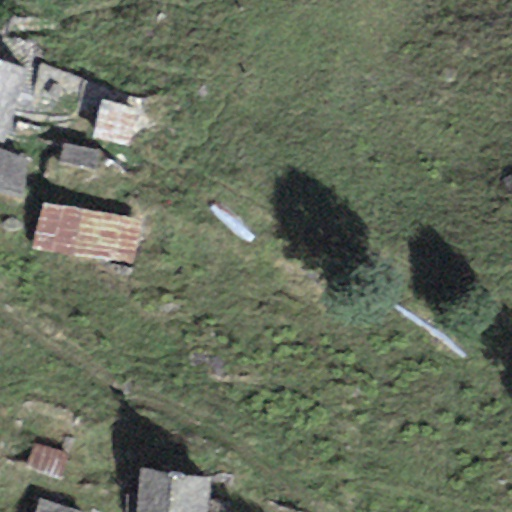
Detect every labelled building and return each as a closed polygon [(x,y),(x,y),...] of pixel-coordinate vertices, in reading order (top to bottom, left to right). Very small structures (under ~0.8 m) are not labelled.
[(28,65),(0,56),(0,140),(3,142),(28,65)] [(126,147),(137,109),(102,99),(91,137),(126,147)] [(38,163),(0,151),(0,192),(27,200),(38,163)] [(143,220),(43,201),(34,249),(133,269),(143,220)] [(203,511),(209,474),(135,463),(127,511),(203,511)]
